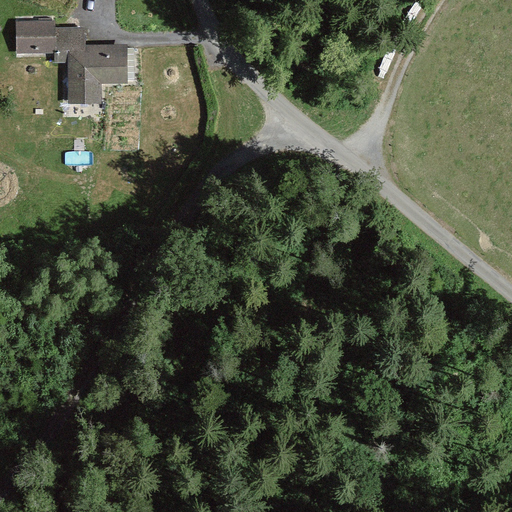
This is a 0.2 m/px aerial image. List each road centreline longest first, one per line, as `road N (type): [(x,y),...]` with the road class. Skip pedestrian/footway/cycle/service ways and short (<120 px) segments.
road 1 (track): [(0,467),(64,405),(264,106)]
road 2 (unclassified): [(197,0),(206,43),(264,106),(381,168),(511,277)]
road 3 (track): [(447,0),(399,65),(381,168)]
